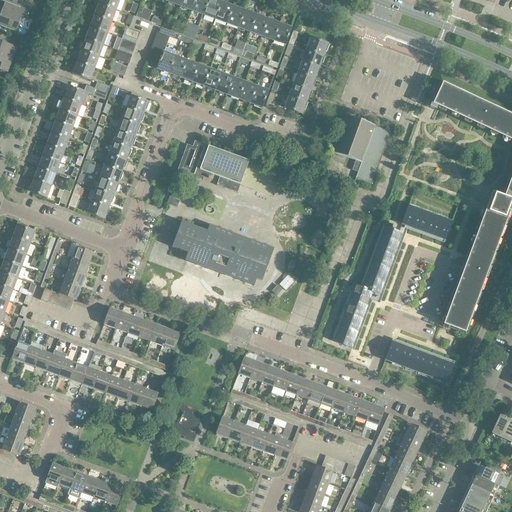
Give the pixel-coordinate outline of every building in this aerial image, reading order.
[(119,0),(98,0),(97,3),(98,4),(115,10),(119,0)] [(181,0),(179,6),(191,10),(194,0),(181,0)] [(194,0),(191,10),(203,15),(208,0),(194,0)] [(208,0),(203,15),(214,19),(221,2),(216,1),(216,0),(208,0)] [(221,2),(214,19),(226,23),(232,6),(228,5),(229,3),(221,1),(221,2)] [(20,7),(12,4),(5,2),(0,13),(0,17),(10,21),(7,29),(15,32),(20,17),(27,20),(30,11),(20,7)] [(115,10),(98,4),(97,8),(95,8),(93,15),(94,16),(111,22),(115,10)] [(232,6),(226,23),(238,28),(244,11),(240,9),(240,8),(233,5),(232,6)] [(137,13),(135,16),(140,18),(148,21),(151,12),(143,9),(141,14),(137,13)] [(245,9),(244,11),(238,28),(249,32),(255,15),(251,13),(252,12),(245,9)] [(256,13),(256,15),(255,15),(249,32),(261,36),(267,19),(263,18),(264,16),(256,13)] [(111,22),(94,16),(93,20),(91,19),(88,27),(90,27),(107,33),(111,22)] [(268,18),(267,19),(261,36),(272,40),(279,24),(275,22),(275,20),(268,18)] [(280,22),(279,24),(272,40),(285,45),(291,28),(286,26),(287,25),(280,22)] [(194,38),(198,27),(187,23),(183,34),(194,38)] [(107,33),(90,27),(88,32),(87,31),(84,38),(86,39),(102,45),(107,33)] [(137,41),(140,32),(126,27),(123,36),(137,41)] [(168,38),(169,37),(170,32),(159,28),(157,33),(168,38)] [(168,38),(157,33),(155,39),(166,43),(168,38)] [(310,38),(306,49),(323,56),(324,51),(326,52),(329,45),(327,44),(310,38)] [(102,45),(86,39),(84,43),(82,43),(80,50),(81,51),(98,57),(102,45)] [(132,52),(135,44),(122,39),(119,47),(132,52)] [(166,43),(155,39),(153,45),(164,49),(166,43)] [(0,62),(1,63),(0,65),(0,69),(7,72),(17,47),(1,42),(0,45),(0,62)] [(162,54),(163,52),(164,49),(153,45),(150,50),(162,54)] [(324,56),(323,56),(306,49),(302,61),(319,67),(320,63),(322,64),(324,56)] [(160,60),(162,54),(150,50),(148,56),(160,60)] [(98,57),(81,51),(80,55),(78,54),(75,62),(77,62),(94,68),(98,57)] [(117,51),(114,59),(128,64),(131,56),(117,51)] [(163,52),(162,54),(160,60),(158,66),(157,66),(156,69),(161,70),(160,72),(168,75),(168,73),(175,56),(163,52)] [(157,66),(158,66),(160,60),(148,56),(146,62),(157,66)] [(179,79),(180,78),(186,61),(175,56),(168,73),(173,75),(172,76),(179,79)] [(191,83),(192,82),(198,65),(186,61),(180,78),(184,79),(184,81),(191,83)] [(317,75),(320,68),(319,67),(302,61),(297,73),(314,79),(316,75),(317,75)] [(94,68),(77,62),(75,67),(74,66),(71,73),(73,74),(90,80),(94,68)] [(110,71),(124,76),(127,67),(113,62),(110,71)] [(203,88),(203,86),(209,69),(198,65),(192,82),(196,83),(195,85),(203,88)] [(221,74),(209,69),(203,86),(208,88),(207,89),(214,92),(215,90),(221,74)] [(316,80),(314,79),(297,73),(293,84),(310,91),(312,86),(313,87),(316,80)] [(226,96),(227,95),(233,78),(221,74),(215,90),(219,92),(219,94),(226,96)] [(237,101),(238,99),(244,82),(233,78),(227,95),(231,96),(230,98),(237,101)] [(249,105),(250,103),(256,86),(244,82),(238,99),(242,101),(242,102),(249,105)] [(106,94),(109,87),(97,83),(95,89),(106,94)] [(486,105),(481,103),(482,102),(474,98),(473,100),(468,97),(469,96),(461,92),(460,94),(455,91),(456,90),(448,86),(448,88),(443,85),(443,84),(442,83),(433,101),(511,138),(511,115),(511,116),(511,117),(506,115),(507,113),(499,110),(498,111),(494,109),(494,108),(486,104),(486,105)] [(312,91),(310,91),(293,84),(289,96),(306,102),(307,98),(309,98),(312,91)] [(62,98),(64,98),(81,105),(85,92),(68,86),(66,91),(65,90),(62,98)] [(262,108),(264,101),(268,91),(256,86),(250,103),(254,105),(254,106),(261,109),(262,108)] [(95,89),(92,95),(104,100),(106,94),(95,89)] [(143,114),(144,110),(146,110),(148,103),(147,102),(130,96),(126,108),(143,114)] [(307,103),(306,102),(289,96),(284,108),(301,114),(303,110),(305,110),(307,103)] [(58,109),(59,110),(76,116),(81,105),(64,98),(62,103),(61,102),(58,109)] [(138,125),(140,121),(141,122),(144,114),(143,114),(126,108),(121,119),(138,125)] [(54,121),(55,122),(72,128),(76,116),(59,110),(58,114),(56,114),(54,121)] [(355,179),(371,185),(377,170),(380,160),(377,160),(379,155),(381,156),(390,132),(374,126),(375,125),(345,115),(332,152),(355,161),(361,163),(357,172),(355,179)] [(134,137),(136,133),(137,133),(140,126),(138,125),(121,119),(117,131),(134,137)] [(49,133),(51,133),(68,140),(72,128),(55,122),(54,126),(52,125),(49,133)] [(130,149),(131,144),(133,145),(136,138),(134,137),(117,131),(113,143),(130,149)] [(45,144),(47,145),(63,151),(68,140),(51,133),(49,138),(48,137),(45,144)] [(184,150),(177,171),(200,179),(201,176),(209,179),(211,174),(219,177),(216,185),(237,193),(240,185),(248,161),(194,141),(190,152),(184,150)] [(125,160),(127,156),(129,157),(131,149),(130,149),(113,143),(109,154),(125,160)] [(41,156),(42,157),(59,163),(63,151),(47,145),(45,149),(43,149),(41,156)] [(121,172),(123,168),(124,168),(127,161),(125,160),(109,154),(104,166),(121,172)] [(39,160),(36,168),(38,168),(55,174),(59,163),(42,157),(41,161),(39,160)] [(352,170),(357,172),(361,163),(355,161),(352,170)] [(117,184),(118,179),(120,180),(123,173),(121,172),(104,166),(100,177),(117,184)] [(51,186),(55,174),(38,168),(36,173),(35,172),(32,179),(34,180),(51,186)] [(113,195),(114,191),(116,192),(118,184),(117,184),(100,177),(96,189),(113,195)] [(29,192),(46,198),(51,186),(34,180),(32,184),(31,184),(28,191),(29,191),(29,192)] [(465,333),(504,226),(509,211),(507,211),(511,200),(511,182),(506,198),(494,193),(446,326),(465,333)] [(108,207),(110,203),(111,203),(114,196),(113,195),(96,189),(91,201),(108,207)] [(63,190),(60,199),(59,202),(65,205),(70,193),(63,190)] [(171,190),(167,203),(177,207),(182,194),(171,190)] [(79,196),(77,196),(73,194),(68,206),(75,208),(79,196)] [(91,201),(87,213),(104,219),(105,214),(107,215),(110,208),(108,207),(91,201)] [(401,224),(415,230),(444,240),(451,222),(448,221),(448,220),(440,217),(440,219),(435,217),(435,215),(427,212),(427,214),(422,212),(422,210),(414,207),(414,209),(408,207),(401,224)] [(187,253),(184,261),(253,286),(256,279),(261,281),(273,248),(209,225),(207,231),(181,222),(172,247),(187,253)] [(13,237),(29,243),(34,231),(17,225),(15,230),(14,229),(11,237),(13,237)] [(379,295),(389,268),(399,242),(397,241),(400,233),(383,227),(382,230),(383,230),(382,235),(380,235),(377,243),(379,243),(377,248),(375,248),(372,256),(374,256),(372,262),(370,261),(367,269),(369,270),(367,275),(366,274),(363,282),(364,283),(362,288),(353,284),(350,293),(352,293),(350,298),(348,298),(345,306),(347,306),(345,312),(343,311),(340,319),(342,320),(340,325),(339,324),(336,332),(337,333),(335,338),(334,337),(332,341),(351,348),(372,293),(379,295)] [(13,237),(11,242),(9,241),(7,248),(8,249),(25,255),(29,243),(13,237)] [(44,249),(46,249),(50,251),(55,239),(48,237),(44,249)] [(53,252),(58,253),(62,242),(57,240),(53,252)] [(71,244),(66,257),(72,259),(88,265),(93,253),(76,247),(77,246),(71,244)] [(8,249),(7,253),(5,253),(2,260),(4,261),(4,260),(21,266),(25,255),(8,249)] [(88,265),(72,259),(68,270),(84,276),(88,265)] [(0,272),(17,278),(21,266),(4,260),(4,261),(2,265),(1,264),(0,266),(0,272)] [(84,276),(68,270),(63,282),(80,288),(84,276)] [(0,272),(0,285),(12,290),(17,278),(0,272)] [(59,294),(62,295),(68,297),(74,300),(75,300),(80,288),(63,282),(59,294)] [(0,285),(0,298),(8,301),(12,290),(0,285)] [(44,289),(40,300),(46,302),(50,291),(45,289),(44,289)] [(46,302),(47,303),(52,305),(56,293),(50,291),(46,302)] [(52,305),(58,307),(62,295),(59,294),(56,293),(52,305)] [(62,295),(58,307),(64,309),(68,297),(62,295)] [(69,311),(72,303),(74,300),(68,297),(64,309),(69,311)] [(109,308),(103,325),(115,329),(121,312),(109,308)] [(127,333),(133,317),(121,312),(115,329),(127,333)] [(138,337),(144,321),(133,317),(127,333),(138,337)] [(150,342),(156,325),(144,321),(138,337),(150,342)] [(162,346),(168,330),(156,325),(150,342),(162,346)] [(160,351),(172,355),(180,334),(168,330),(162,346),(160,351)] [(17,342),(11,358),(23,363),(29,346),(17,342)] [(446,383),(450,373),(453,364),(396,343),(396,345),(390,343),(384,360),(385,361),(385,360),(390,361),(389,362),(397,365),(398,364),(403,366),(403,367),(411,370),(411,369),(416,370),(416,372),(424,375),(424,373),(429,375),(429,377),(437,380),(437,378),(443,380),(442,382),(443,382),(443,381),(446,382),(445,383),(446,383)] [(23,363),(35,367),(41,351),(29,346),(23,363)] [(93,352),(92,357),(94,358),(96,353),(102,355),(103,351),(95,347),(93,352)] [(46,371),(52,355),(41,351),(35,367),(46,371)] [(58,376),(64,359),(52,355),(46,371),(58,376)] [(255,362),(243,357),(237,374),(249,378),(255,362)] [(70,380),(76,363),(64,359),(58,376),(70,380)] [(267,366),(255,362),(249,378),(261,383),(267,366)] [(81,384),(87,368),(76,363),(70,380),(81,384)] [(273,387),(279,370),(267,366),(261,383),(273,387)] [(87,368),(81,384),(93,388),(99,372),(87,368)] [(290,375),(279,370),(273,387),(284,391),(290,375)] [(111,376),(99,372),(93,388),(105,393),(111,376)] [(296,395),(302,379),(290,375),(284,391),(296,395)] [(116,397),(123,381),(111,376),(105,393),(116,397)] [(308,400),(314,383),(302,379),(296,395),(308,400)] [(128,401),(134,385),(123,381),(116,397),(128,401)] [(325,388),(314,383),(308,400),(319,404),(325,388)] [(140,406),(146,389),(134,385),(128,401),(140,406)] [(331,408),(337,392),(325,388),(319,404),(331,408)] [(146,389),(140,406),(151,410),(154,403),(156,398),(158,394),(146,389)] [(343,413),(349,396),(337,392),(331,408),(343,413)] [(354,417),(360,401),(349,396),(343,413),(354,417)] [(366,421),(372,405),(360,401),(354,417),(366,421)] [(15,414),(31,420),(35,409),(19,403),(15,414)] [(366,421),(378,426),(384,409),(372,405),(366,421)] [(31,420),(15,414),(10,426),(27,432),(31,420)] [(383,425),(388,427),(393,416),(389,414),(383,425)] [(511,419),(501,415),(493,434),(502,438),(511,419)] [(222,417),(216,434),(227,438),(233,421),(222,417)] [(511,440),(511,419),(502,438),(511,442),(511,440)] [(245,426),(233,421),(227,438),(239,442),(245,426)] [(426,431),(410,424),(404,435),(420,443),(426,431)] [(27,432),(10,426),(6,438),(22,444),(27,432)] [(257,430),(245,426),(239,442),(251,447),(257,430)] [(251,447),(262,451),(269,434),(257,430),(251,447)] [(274,437),(269,434),(262,451),(274,455),(280,439),(281,435),(275,433),(274,437)] [(364,438),(362,442),(370,445),(372,441),(369,440),(371,435),(366,433),(364,438)] [(399,446),(415,454),(420,443),(404,435),(399,446)] [(16,455),(18,456),(22,444),(6,438),(1,450),(5,451),(11,453),(16,455)] [(292,443),(280,439),(274,455),(286,460),(292,443)] [(394,458),(410,465),(415,454),(399,446),(394,458)] [(6,464),(11,453),(5,451),(1,462),(6,464)] [(6,464),(12,466),(16,455),(11,453),(6,464)] [(325,456),(322,464),(321,467),(326,469),(330,458),(325,456)] [(326,469),(332,471),(336,460),(330,458),(326,469)] [(389,469),(405,476),(410,465),(394,458),(389,469)] [(332,471),(333,471),(337,473),(342,462),(336,460),(332,471)] [(343,475),(347,464),(342,462),(337,473),(343,475)] [(475,475),(494,484),(494,485),(498,487),(503,477),(498,475),(501,469),(488,463),(485,469),(480,466),(475,475)] [(64,468),(52,464),(46,480),(58,484),(64,468)] [(350,478),(355,466),(348,464),(347,464),(343,475),(350,478)] [(333,471),(332,471),(326,469),(321,467),(316,465),(312,477),(328,483),(333,471)] [(58,484),(69,489),(75,472),(64,468),(58,484)] [(383,480),(399,488),(405,476),(389,469),(383,480)] [(69,489),(81,493),(87,477),(75,472),(69,489)] [(494,485),(494,484),(475,475),(471,485),(490,493),(494,485)] [(87,477),(81,493),(93,497),(99,481),(87,477)] [(309,483),(307,488),(308,488),(307,489),(324,495),(328,483),(312,477),(310,483),(309,483)] [(350,478),(346,486),(351,488),(354,480),(350,478)] [(394,499),(399,488),(383,480),(378,492),(394,499)] [(99,481),(93,497),(104,502),(111,485),(99,481)] [(104,502),(116,506),(122,489),(111,485),(104,502)] [(490,493),(471,485),(467,494),(485,503),(490,493)] [(303,501),(320,507),(324,495),(307,489),(303,501)] [(378,492),(373,503),(389,510),(394,499),(378,492)] [(485,503),(467,494),(462,503),(481,511),(485,503)] [(303,501),(299,511),(317,511),(320,507),(303,501)] [(373,503),(368,511),(387,511),(389,510),(373,503)] [(480,511),(481,511),(462,503),(458,511),(480,511)]
